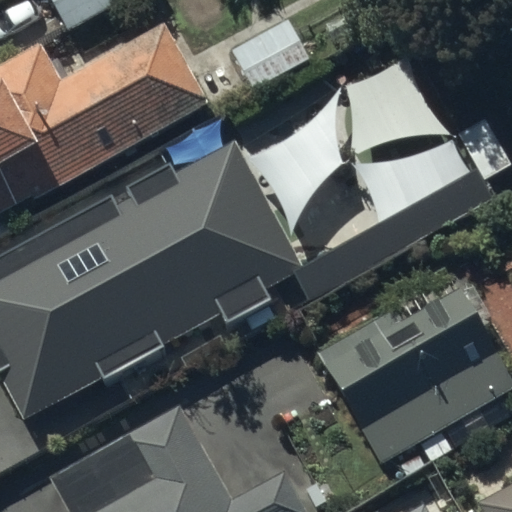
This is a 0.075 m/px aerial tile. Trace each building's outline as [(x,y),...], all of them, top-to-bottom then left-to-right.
[(56,0),(68,23),(111,0),(56,0)] [(283,22),(228,54),(253,97),(308,64),(283,22)] [(0,196),(192,93),(154,25),(57,77),(35,37),(0,56),(0,196)] [(295,262),(229,142),(0,265),(0,365),(23,408),(295,262)] [(450,276),(321,349),(381,453),(509,380),(450,276)] [(229,500),(176,406),(67,466),(87,503),(73,511),(294,511),(304,507),(283,470),(229,500)] [(511,511),(511,487),(485,502),(491,511),(511,511)]
